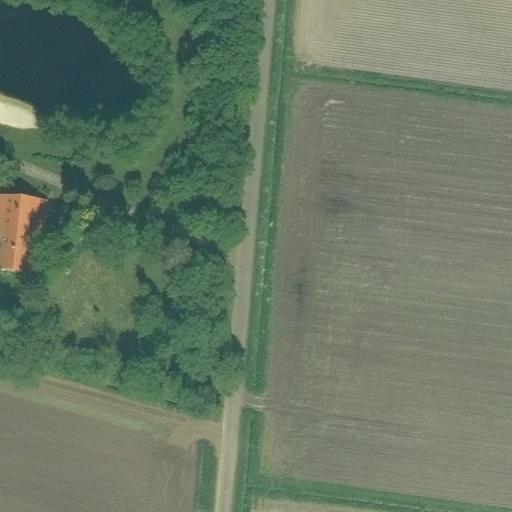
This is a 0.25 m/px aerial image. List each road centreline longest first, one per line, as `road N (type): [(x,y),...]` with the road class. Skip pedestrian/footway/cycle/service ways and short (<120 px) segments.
road 1 (unclassified): [(265,0),(221,511)]
road 2 (unknown): [(22,171),(244,239)]
